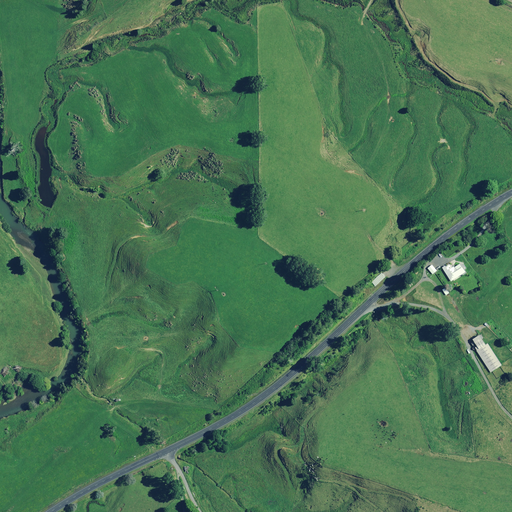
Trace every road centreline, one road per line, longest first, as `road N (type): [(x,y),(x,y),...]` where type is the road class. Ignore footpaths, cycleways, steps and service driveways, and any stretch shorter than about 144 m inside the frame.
road 1 (trunk): [(511,192),(424,252),(268,392),(168,449)]
road 2 (trunk): [(168,449),(50,511)]
